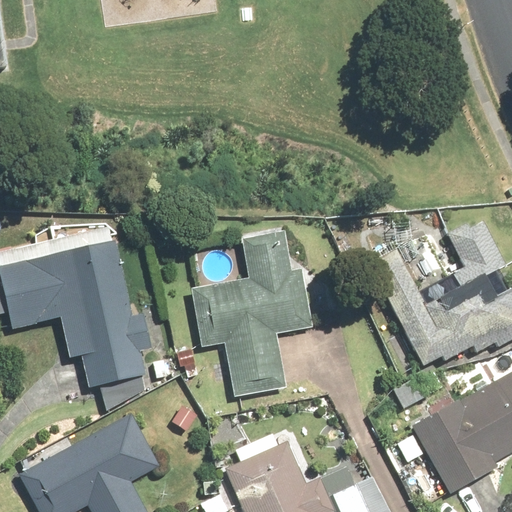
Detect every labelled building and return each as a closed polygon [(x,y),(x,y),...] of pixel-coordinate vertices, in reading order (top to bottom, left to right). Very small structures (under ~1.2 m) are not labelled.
[(398,241),(366,257),(420,364),(472,338),(475,345),(498,334),(500,339),(511,333),(511,289),(509,291),(496,267),(507,261),(481,209),(440,230),(455,260),(443,266),(451,282),(425,295),(398,241)] [(228,343),(237,392),(286,383),(278,338),(315,331),(303,264),(293,266),(286,226),(241,234),(247,272),(189,282),(201,348),(228,343)] [(119,236),(0,261),(0,277),(12,333),(64,322),(72,359),(85,356),(92,386),(146,374),(140,347),(151,344),(143,307),(136,309),(119,236)] [(511,370),(409,424),(442,488),(511,452),(511,370)] [(394,394),(406,410),(425,397),(414,380),(394,394)] [(134,414),(25,468),(46,511),(60,511),(89,498),(95,511),(147,511),(131,480),(160,466),(134,414)] [(293,442),(231,465),(249,511),(374,511),(356,462),(308,481),(293,442)]
